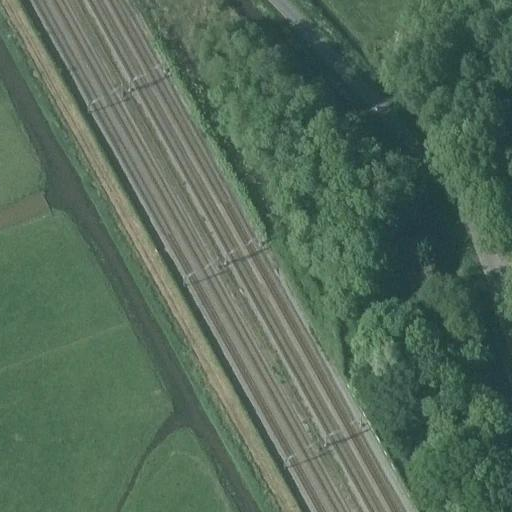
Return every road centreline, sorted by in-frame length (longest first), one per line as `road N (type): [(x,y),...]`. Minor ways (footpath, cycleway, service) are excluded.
road 1 (track): [(1,0),(279,511)]
road 2 (unclassified): [(279,0),(449,188),(484,253),(511,336)]
